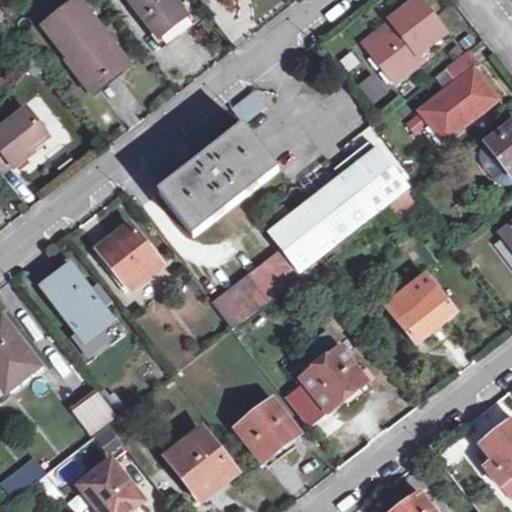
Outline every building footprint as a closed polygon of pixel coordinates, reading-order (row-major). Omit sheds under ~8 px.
[(185,16),(172,0),(128,0),(157,38),(172,26),(185,16)] [(444,34),(417,0),(413,0),(387,22),(391,26),(363,50),(391,86),(419,63),(415,58),(444,34)] [(42,29),(54,45),(89,17),(77,2),(42,29)] [(89,17),(54,45),(68,62),(71,61),(92,89),(109,76),(125,63),(89,17)] [(477,67),(467,54),(446,70),(455,81),(419,108),(444,139),(495,99),(472,69),(477,67)] [(357,85),(372,105),(386,95),(371,74),(357,85)] [(231,109),(244,124),(265,106),(253,90),(231,109)] [(0,154),(9,165),(11,168),(25,157),(23,154),(45,137),(23,109),(0,127),(0,154)] [(511,121),(485,144),(509,174),(511,171),(511,121)] [(277,170),(242,126),(184,173),(158,193),(193,238),(277,170)] [(349,171),(269,233),(282,251),(300,273),(407,188),(376,149),(349,171)] [(0,154),(0,172),(9,165),(0,154)] [(420,207),(408,192),(390,206),(402,221),(420,207)] [(511,222),(500,232),(511,247),(511,222)] [(111,241),(97,253),(128,291),(159,266),(127,229),(111,241)] [(232,329),(301,275),(300,273),(282,251),(214,307),(232,329)] [(54,280),(42,290),(79,337),(75,340),(88,357),(107,342),(101,333),(114,323),(103,309),(111,302),(101,289),(93,295),(71,267),(54,280)] [(455,314),(425,275),(386,305),(416,343),(434,329),(455,314)] [(39,368),(2,322),(0,323),(0,380),(10,393),(39,368)] [(366,382),(328,334),(312,346),(322,361),(301,379),(327,413),(347,397),(366,382)] [(116,417),(96,393),(74,412),(93,435),(116,417)] [(511,413),(504,401),(481,416),(490,430),(511,415),(511,413)] [(299,436),(272,402),(235,431),(262,465),(280,450),(299,436)] [(511,419),(499,430),(481,444),(493,461),(486,467),(501,486),(511,477),(511,419)] [(234,474),(200,432),(167,458),(201,500),(234,474)] [(131,511),(142,504),(110,463),(78,488),(97,511),(131,511)] [(47,475),(40,466),(23,480),(30,488),(47,475)] [(433,511),(418,493),(403,505),(393,511),(433,511)]
